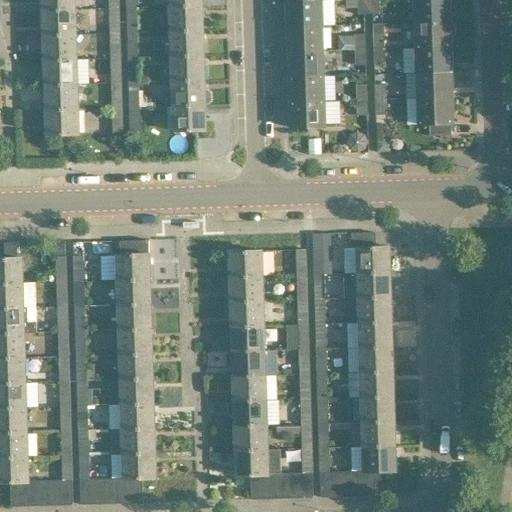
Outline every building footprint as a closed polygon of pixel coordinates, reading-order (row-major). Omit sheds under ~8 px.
[(75,10),(74,0),(42,0),(43,11),(75,10)] [(322,26),(321,0),(289,1),(289,27),(322,26)] [(369,14),(368,0),(357,0),(357,14),(369,14)] [(379,14),(378,0),(368,0),(369,14),(379,14)] [(449,21),(448,0),(416,0),(418,22),(449,21)] [(204,30),(203,6),(170,7),(171,31),(204,30)] [(119,9),(109,9),(110,25),(120,25),(119,9)] [(76,35),(75,10),(43,11),(44,35),(76,35)] [(137,16),(128,16),(128,33),(137,32),(137,16)] [(449,24),(449,21),(418,22),(418,48),(450,47),(450,37),(453,37),(455,34),(455,27),(452,24),(449,24)] [(384,49),(383,24),(373,24),(374,49),(384,49)] [(323,51),(322,26),(289,27),(290,52),(323,51)] [(205,55),(204,30),(171,31),(172,56),(205,55)] [(120,33),(110,34),(111,50),(120,50),(120,33)] [(354,35),(355,50),(365,50),(365,34),(354,35)] [(77,59),(76,35),(44,35),(45,60),(77,59)] [(137,41),(128,41),(129,58),(138,57),(137,41)] [(451,72),(450,47),(418,48),(419,73),(451,72)] [(384,64),(384,49),(374,49),(374,64),(384,64)] [(366,65),(365,50),(355,50),(355,66),(366,65)] [(323,76),(323,51),(290,52),(291,77),(323,76)] [(205,80),(205,55),(172,56),(172,81),(205,80)] [(121,58),(111,58),(112,74),(121,74),(121,58)] [(77,84),(77,59),(45,60),(45,85),(77,84)] [(138,66),(129,66),(130,82),(139,82),(138,66)] [(452,97),(451,72),(419,73),(420,98),(452,97)] [(324,101),(323,76),(291,77),(292,102),(324,101)] [(208,90),(206,91),(205,80),(172,81),(173,106),(206,105),(206,104),(209,104),(212,101),(211,93),(208,90)] [(121,83),(112,83),(112,99),(122,99),(121,83)] [(78,109),(77,84),(45,85),(46,110),(78,109)] [(368,99),(367,84),(356,85),(357,100),(368,99)] [(387,99),(386,84),(375,84),(376,99),(387,99)] [(139,90),(130,91),(130,107),(139,107),(139,90)] [(453,123),(452,97),(420,98),(421,124),(429,123),(430,136),(452,136),(452,123),(453,123)] [(369,115),(368,99),(357,100),(358,115),(369,115)] [(387,114),(387,99),(376,99),(376,115),(387,114)] [(325,127),(324,101),(292,102),(293,128),(325,127)] [(207,130),(206,105),(173,106),(174,131),(207,130)] [(122,108),(113,108),(113,124),(122,124),(122,108)] [(79,134),(78,109),(46,110),(47,135),(79,134)] [(140,116),(130,116),(131,133),(140,132),(140,116)] [(349,142),(351,149),(358,152),(365,149),(368,142),(365,135),(358,132),(351,135),(349,142)] [(383,144),(376,144),(377,156),(389,155),(389,149),(383,144)] [(390,273),(389,248),(375,248),(375,233),(351,233),(351,249),(357,249),(357,274),(390,273)] [(120,256),(116,256),(117,281),(150,280),(149,241),(119,242),(120,256)] [(307,276),(306,251),(297,251),(297,276),(307,276)] [(262,277),(261,252),(230,253),(230,278),(262,277)] [(57,283),(66,283),(66,256),(56,257),(57,283)] [(323,258),(314,258),(315,275),(324,275),(323,258)] [(0,284),(23,284),(22,259),(0,259),(0,284)] [(84,265),(75,266),(76,282),(85,282),(84,265)] [(391,298),(390,273),(357,274),(344,274),(344,299),(358,299),(391,298)] [(307,276),(297,276),(298,292),(307,292),(307,276)] [(263,302),(262,277),(230,278),(231,303),(263,302)] [(150,280),(117,281),(118,306),(151,305),(150,280)] [(66,283),(57,283),(58,299),(67,299),(66,283)] [(324,283),(315,283),(315,300),(325,299),(324,283)] [(0,309),(23,309),(23,284),(0,284),(0,309)] [(85,290),(76,291),(76,307),(85,307),(85,290)] [(391,322),(391,298),(358,299),(359,323),(391,322)] [(307,300),(298,301),(299,317),(308,317),(307,300)] [(263,327),(263,302),(231,303),(232,328),(263,327)] [(151,305),(118,306),(119,330),(151,329),(151,305)] [(68,333),(67,308),(58,308),(59,333),(68,333)] [(325,308),(316,308),(316,325),(326,324),(325,308)] [(37,322),(24,322),(23,309),(0,309),(0,334),(24,334),(24,332),(37,332),(37,322)] [(86,315),(76,315),(77,332),(86,331),(86,315)] [(392,347),(391,322),(359,323),(360,348),(392,347)] [(308,326),(299,326),(299,342),(308,342),(308,326)] [(264,352),(263,327),(232,328),(232,353),(264,352)] [(151,329),(119,330),(119,355),(152,354),(151,329)] [(68,333),(59,333),(59,349),(68,349),(68,333)] [(326,333),(316,333),(317,350),(326,349),(326,333)] [(0,359),(25,358),(24,334),(0,334),(0,359)] [(86,340),(77,340),(77,356),(87,356),(86,340)] [(393,372),(392,347),(360,348),(361,373),(393,372)] [(309,350),(300,351),(300,367),(309,367),(309,350)] [(265,376),(264,352),(232,353),(233,354),(230,354),(227,356),(227,366),(230,368),(233,368),(233,377),(265,376)] [(152,354),(119,355),(120,379),(153,378),(152,354)] [(68,357),(59,357),(60,374),(69,373),(68,357)] [(0,383),(26,383),(25,358),(0,359),(0,383)] [(327,358),(317,358),(318,374),(327,374),(327,358)] [(87,364),(78,364),(78,381),(87,381),(87,364)] [(394,397),(393,372),(361,373),(361,398),(394,397)] [(309,375),(300,375),(301,391),(310,391),(309,375)] [(266,401),(265,376),(233,377),(234,402),(266,401)] [(153,378),(120,379),(121,404),(154,403),(153,378)] [(69,382),(60,382),(61,398),(69,398),(69,382)] [(0,408),(27,408),(26,383),(0,383),(0,408)] [(327,383),(318,383),(318,399),(328,399),(327,383)] [(88,389),(78,389),(79,405),(88,405),(88,389)] [(394,422),(394,397),(361,398),(362,423),(394,422)] [(310,400),(301,400),(302,416),(310,416),(310,400)] [(266,401),(234,402),(231,402),(228,405),(229,414),(231,418),(234,418),(235,426),(266,425),(266,401)] [(154,403),(121,404),(122,429),(155,428),(154,403)] [(70,407),(61,407),(61,423),(70,423),(70,407)] [(328,407),(319,408),(319,424),(329,424),(328,407)] [(0,433),(28,433),(27,408),(0,408),(0,433)] [(88,413),(79,413),(79,429),(89,429),(88,413)] [(395,446),(394,422),(362,423),(363,447),(395,446)] [(310,424),(302,424),(302,441),(311,441),(310,424)] [(267,450),(266,425),(235,426),(235,451),(267,450)] [(122,429),(110,429),(111,455),(123,455),(155,454),(155,428),(122,429)] [(70,431),(62,432),(62,448),(71,448),(70,431)] [(329,432),(319,432),(320,448),(329,448),(329,432)] [(0,458),(28,458),(28,433),(0,433),(0,458)] [(89,439),(80,440),(80,456),(89,456),(89,439)] [(396,472),(395,446),(363,447),(364,471),(369,471),(382,471),(382,472),(396,472)] [(311,449),(303,449),(303,466),(312,465),(311,449)] [(268,475),(268,474),(267,450),(235,451),(236,476),(251,476),(263,476),(268,475)] [(155,454),(123,455),(123,478),(129,478),(141,478),(141,479),(156,479),(155,454)] [(71,456),(62,457),(63,473),(71,473),(71,456)] [(330,456),(320,456),(321,473),(330,472),(330,456)] [(29,482),(29,481),(28,458),(0,458),(0,483),(11,483),(23,483),(29,482)] [(89,462),(80,463),(81,479),(90,479),(89,462)] [(358,497),(357,471),(345,472),(346,497),(358,497)] [(369,471),(364,471),(357,471),(358,497),(370,496),(369,471)] [(382,496),(382,472),(382,471),(369,471),(370,496),(382,496)] [(334,497),(333,472),(330,472),(321,473),(321,498),(334,497)] [(346,497),(345,472),(333,472),(334,497),(346,497)] [(300,498),(299,473),(287,474),(288,498),(300,498)] [(312,497),(312,473),(303,473),(299,473),(300,498),(312,497)] [(276,499),(275,474),(268,474),(268,475),(263,476),(264,499),(276,499)] [(288,498),(287,474),(275,474),(276,499),(288,498)] [(264,499),(263,476),(251,476),(251,499),(264,499)] [(106,504),(105,478),(93,479),(94,504),(106,504)] [(118,503),(117,478),(105,478),(106,504),(118,503)] [(129,478),(123,478),(117,478),(118,503),(130,503),(129,478)] [(142,503),(141,479),(141,478),(129,478),(130,503),(142,503)] [(72,479),(63,480),(59,480),(60,505),(72,505),(72,479)] [(93,479),(90,479),(81,479),(81,504),(94,504),(93,479)] [(48,505),(47,480),(35,481),(36,506),(48,505)] [(60,505),(59,480),(47,480),(48,505),(60,505)] [(36,506),(35,481),(29,481),(29,482),(23,483),(24,506),(36,506)] [(24,506),(23,483),(11,483),(11,506),(24,506)]
